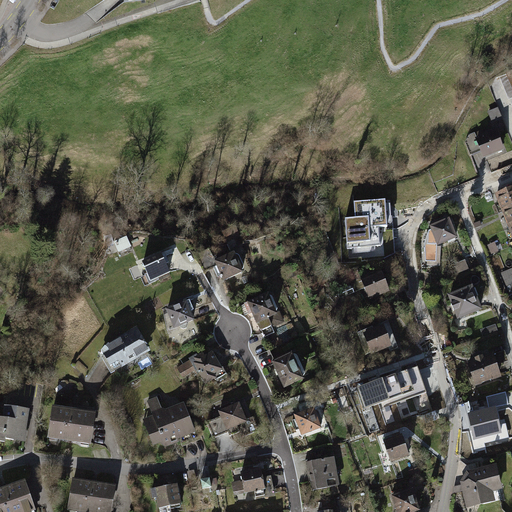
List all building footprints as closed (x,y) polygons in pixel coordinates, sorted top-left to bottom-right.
[(490,112),(494,123),(503,120),(498,109),(490,112)] [(500,130),(480,138),(488,157),(509,149),(500,130)] [(502,211),(511,206),(511,186),(495,193),(502,211)] [(357,218),(346,219),(349,248),(381,245),(380,228),(388,227),(386,201),(356,203),(357,218)] [(511,206),(502,211),(509,227),(511,225),(511,206)] [(463,217),(442,224),(450,249),(471,242),(463,217)] [(121,254),(131,250),(126,239),(116,243),(121,254)] [(230,249),(245,245),(243,239),(228,243),(230,249)] [(162,253),(144,262),(153,282),(171,274),(162,253)] [(235,253),(217,261),(226,280),(244,272),(235,253)] [(511,268),(502,272),(508,294),(511,293),(511,268)] [(392,270),(373,279),(383,302),(402,294),(392,270)] [(484,289),(463,296),(471,322),(492,315),(484,289)] [(278,296),(260,304),(272,332),(290,324),(278,296)] [(191,298),(166,308),(174,329),(195,320),(191,311),(195,309),(191,298)] [(393,327),(373,335),(383,360),(403,352),(393,327)] [(117,342),(103,360),(114,369),(147,350),(145,346),(146,345),(143,340),(142,341),(137,331),(119,341),(118,340),(117,342)] [(218,348),(201,357),(215,384),(232,375),(218,348)] [(301,356),(282,365),(297,394),(315,384),(301,356)] [(501,356),(479,363),(486,384),(508,377),(501,356)] [(358,387),(366,408),(388,400),(390,405),(427,392),(418,366),(358,387)] [(425,417),(436,413),(432,402),(421,405),(425,417)] [(0,439),(27,443),(32,408),(5,405),(4,417),(0,416),(0,439)] [(191,405),(155,419),(166,450),(202,436),(191,405)] [(95,412),(53,406),(48,436),(91,442),(95,412)] [(496,406),(468,413),(474,440),(502,433),(496,406)] [(250,407),(227,412),(231,430),(254,425),(250,407)] [(313,409),(296,416),(302,431),(319,425),(313,409)] [(403,434),(384,440),(392,462),(410,456),(403,434)] [(340,485),(335,457),(308,462),(313,490),(340,485)] [(460,481),(467,507),(495,500),(492,490),(503,488),(497,464),(468,471),(460,481)] [(262,468),(241,472),(243,481),(232,483),(235,495),(245,493),(245,494),(266,490),(262,468)] [(23,481),(0,488),(0,511),(26,511),(32,510),(23,481)] [(211,481),(202,481),(203,492),(212,491),(211,481)] [(122,511),(126,488),(81,482),(76,511),(122,511)] [(188,488),(161,488),(160,508),(188,508),(188,488)] [(414,489),(392,496),(397,511),(414,511),(421,510),(414,489)]
